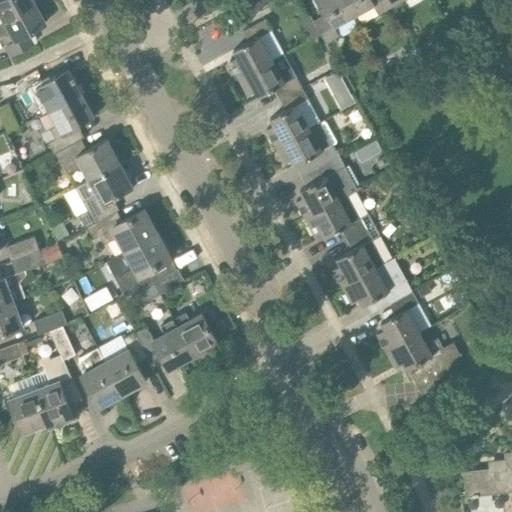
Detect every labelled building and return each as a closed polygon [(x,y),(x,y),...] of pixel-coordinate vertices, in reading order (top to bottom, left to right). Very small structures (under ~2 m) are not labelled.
[(0,0),(0,23),(2,22),(34,5),(31,0),(0,0)] [(355,16),(346,0),(317,0),(325,14),(315,20),(327,42),(340,35),(336,26),(355,16)] [(346,0),(355,16),(376,5),(380,13),(393,6),(390,0),(346,0)] [(34,5),(2,22),(12,41),(4,46),(10,57),(33,44),(27,34),(45,24),(34,5)] [(230,60),(239,78),(273,59),(261,37),(272,31),(265,19),(243,31),(249,41),(233,50),(237,56),(230,60)] [(315,25),(305,31),(309,38),(319,33),(315,25)] [(284,53),(273,59),(239,78),(248,94),(255,90),(259,97),(274,89),(280,99),(302,87),(284,53)] [(50,111),(82,93),(69,69),(56,76),(55,75),(29,89),(35,100),(42,96),(50,111)] [(334,94),(348,86),(339,71),(326,78),(334,94)] [(302,87),(280,99),(285,110),(271,118),(274,124),(267,128),(276,145),(310,127),(298,105),(309,99),(302,87)] [(54,153),(56,152),(78,141),(72,130),(82,125),(81,123),(94,116),(82,93),(50,111),(57,124),(50,128),(55,138),(48,142),(54,153)] [(0,114),(8,132),(20,127),(9,102),(0,106),(0,114)] [(317,168),(339,156),(321,121),(310,127),(276,145),(285,162),(292,158),(296,165),(305,160),(311,171),(317,168)] [(90,179),(119,163),(106,138),(86,149),(81,139),(78,141),(56,152),(68,174),(83,166),(90,179)] [(339,156),(317,168),(323,178),(300,190),(303,196),(296,200),(306,218),(349,194),(358,189),(346,167),(339,156)] [(94,223),(113,213),(119,209),(113,198),(133,188),(119,163),(90,179),(75,187),(82,201),(87,210),(79,214),(86,226),(88,226),(94,223)] [(349,194),(306,218),(315,235),(322,231),(326,237),(341,229),(347,240),(370,228),(363,216),(361,217),(349,194)] [(126,251),(158,234),(144,209),(129,217),(129,216),(118,222),(113,213),(94,223),(88,226),(95,238),(100,235),(105,244),(118,237),(126,251)] [(370,228),(347,240),(352,249),(337,257),(340,264),(333,268),(343,286),(386,263),(374,240),(376,239),(370,228)] [(149,284),(149,283),(153,282),(147,271),(171,258),(158,234),(126,251),(133,265),(112,276),(123,297),(129,294),(149,284)] [(6,246),(11,261),(39,250),(34,236),(6,246)] [(39,250),(44,263),(62,257),(57,244),(39,250)] [(44,263),(39,250),(11,261),(16,273),(25,270),(44,263)] [(395,258),(386,263),(343,286),(351,302),(359,298),(363,305),(385,293),(390,303),(412,291),(395,258)] [(178,268),(153,282),(160,294),(184,281),(178,268)] [(0,306),(14,302),(5,278),(0,279),(0,306)] [(149,284),(129,294),(143,306),(153,298),(160,294),(153,282),(149,283),(149,284)] [(422,297),(432,291),(428,284),(418,289),(422,297)] [(412,291),(390,303),(396,314),(381,322),(385,329),(377,333),(386,349),(420,330),(408,309),(419,304),(412,291)] [(93,294),(85,298),(91,309),(99,306),(93,294)] [(14,302),(0,306),(0,334),(23,326),(14,302)] [(50,330),(63,326),(67,324),(61,310),(34,320),(39,334),(50,330)] [(173,318),(194,355),(218,342),(202,314),(190,320),(185,311),(173,318)] [(133,331),(149,359),(160,353),(168,369),(194,355),(173,318),(161,325),(165,334),(153,340),(145,325),(133,331)] [(63,326),(50,330),(63,359),(76,354),(63,326)] [(420,330),(386,349),(396,367),(403,363),(406,369),(416,364),(420,374),(413,378),(422,395),(460,355),(453,341),(443,347),(438,337),(426,343),(420,330)] [(105,361),(123,393),(146,380),(138,365),(149,359),(133,331),(123,337),(129,348),(105,361)] [(19,343),(23,354),(29,352),(25,341),(19,343)] [(0,364),(23,356),(19,343),(0,349),(0,364)] [(47,423),(49,427),(73,417),(68,405),(81,400),(60,354),(47,359),(49,363),(43,365),(50,384),(35,389),(47,423)] [(123,393),(105,361),(81,374),(99,406),(123,393)] [(47,423),(35,389),(10,399),(23,432),(47,423)] [(511,450),(505,452),(507,468),(489,470),(489,467),(463,470),(466,496),(511,491),(511,450)]
